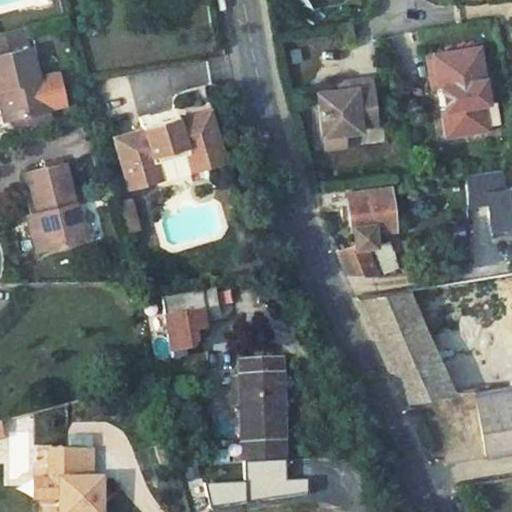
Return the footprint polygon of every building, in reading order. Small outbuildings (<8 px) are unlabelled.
[(20,26),(0,31),(0,81),(1,81),(9,112),(48,103),(41,73),(33,75),(20,26)] [(479,48),(427,58),(433,90),(443,89),(443,92),(445,105),(446,109),(442,109),(447,137),(488,130),(483,102),(487,101),(479,48)] [(323,141),(361,134),(360,129),(377,125),(370,78),(351,82),(352,90),(336,93),(316,97),(323,141)] [(1,81),(0,81),(0,113),(9,112),(1,81)] [(351,82),(334,84),(336,93),(352,90),(351,82)] [(436,94),(438,106),(445,105),(443,92),(436,94)] [(140,126),(174,118),(172,108),(138,116),(140,126)] [(140,126),(111,133),(122,181),(152,174),(147,152),(183,144),(188,166),(220,158),(207,111),(174,118),(140,126)] [(183,144),(147,152),(152,174),(158,178),(184,172),(188,166),(183,144)] [(57,157),(19,167),(42,244),(81,234),(57,157)] [(503,171),(466,177),(468,205),(488,203),(493,237),(509,235),(508,229),(511,228),(511,189),(505,190),(503,171)] [(383,184),(347,188),(350,225),(370,223),(371,232),(387,230),(383,184)] [(121,198),(126,229),(141,227),(135,196),(121,198)] [(30,205),(21,206),(33,247),(42,244),(30,205)] [(368,246),(337,257),(356,299),(387,294),(368,246)] [(215,287),(162,298),(175,357),(188,355),(187,348),(195,346),(197,340),(195,330),(205,328),(204,320),(221,316),(215,287)] [(387,294),(356,299),(388,371),(400,374),(407,400),(464,391),(437,339),(411,290),(387,294)] [(274,354),(229,356),(229,376),(232,405),(232,463),(275,463),(275,436),(274,354)] [(229,376),(217,376),(218,406),(232,405),(229,376)] [(511,383),(464,391),(475,455),(511,448),(511,383)] [(52,494),(52,496),(52,511),(99,511),(99,474),(90,474),(90,444),(43,444),(43,474),(52,474),(52,494)] [(275,463),(232,463),(232,479),(233,479),(275,479),(275,463)] [(43,474),(28,474),(28,494),(52,494),(52,474),(43,474)]
